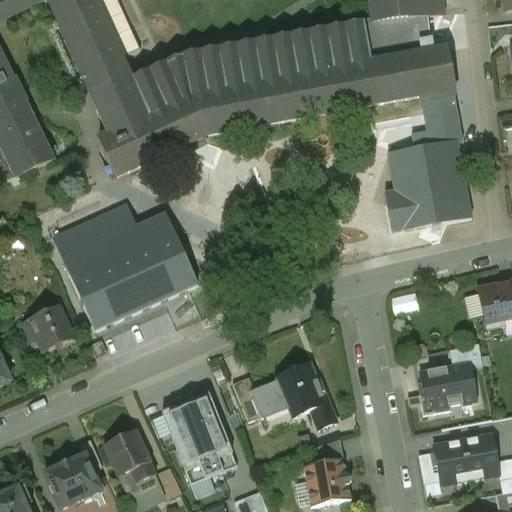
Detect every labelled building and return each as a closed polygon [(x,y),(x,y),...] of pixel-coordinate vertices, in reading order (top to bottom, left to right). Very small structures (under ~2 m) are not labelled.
[(0,0),(0,116),(23,106),(24,105),(13,82),(11,84),(0,61),(0,21),(43,2),(44,5),(47,4),(89,95),(92,94),(111,136),(97,143),(115,181),(184,149),(206,139),(418,102),(419,106),(420,106),(454,100),(456,100),(447,53),(432,56),(430,37),(427,18),(373,24),(182,59),(129,83),(120,63),(139,54),(114,0),(0,0)] [(370,0),(373,24),(427,18),(444,16),(442,0),(370,0)] [(454,100),(420,106),(426,136),(410,138),(413,152),(426,149),(458,144),(459,148),(463,148),(454,100)] [(23,106),(0,116),(0,148),(16,181),(51,165),(23,106)] [(426,149),(413,152),(386,156),(393,194),(384,196),(391,237),(472,223),(459,148),(458,144),(426,149)] [(137,229),(127,208),(52,241),(95,337),(199,290),(166,216),(137,229)] [(511,285),(478,293),(487,332),(505,328),(503,324),(511,321),(511,285)] [(58,311),(21,327),(31,348),(36,345),(42,357),(61,349),(62,350),(74,344),(72,338),(70,338),(58,311)] [(0,389),(9,385),(0,365),(0,389)] [(286,376),(275,381),(277,385),(278,384),(290,412),(294,422),(311,415),(328,409),(319,384),(315,386),(311,377),(313,377),(309,367),(298,371),(299,372),(286,377),(286,376)] [(423,399),(407,402),(409,410),(421,408),(423,420),(450,415),(449,410),(477,404),(470,368),(446,372),(446,371),(427,375),(427,376),(419,378),(423,399)] [(249,396),(253,394),(248,383),(232,389),(247,427),(260,422),(249,396)] [(278,384),(277,385),(253,394),(249,396),(260,422),(261,424),(290,412),(278,384)] [(208,409),(169,424),(172,432),(170,433),(173,440),(175,439),(184,462),(224,447),(220,439),(226,437),(217,415),(211,418),(208,409)] [(328,409),(311,415),(318,433),(336,426),(328,409)] [(134,435),(103,449),(118,481),(148,467),(149,467),(134,435)] [(500,480),(492,439),(432,450),(437,477),(434,478),(430,460),(418,462),(424,489),(439,486),(441,491),(500,480)] [(78,448),(83,459),(84,459),(91,475),(101,470),(89,443),(78,448)] [(314,452),(316,464),(320,467),(343,463),(339,443),(314,452)] [(59,470),(43,477),(58,511),(61,511),(100,494),(91,475),(84,459),(83,459),(70,465),(69,464),(58,469),(59,470)] [(313,469),(302,471),(310,511),(351,503),(348,488),(350,485),(349,480),(346,477),(343,463),(320,467),(316,464),(313,469)] [(154,481),(148,467),(118,481),(129,506),(150,496),(145,485),(154,481)] [(502,497),(494,498),(497,511),(511,508),(511,483),(500,485),(502,497)] [(0,511),(24,511),(23,509),(31,506),(24,489),(0,499),(0,511)] [(268,511),(261,493),(235,503),(238,511),(268,511)]
